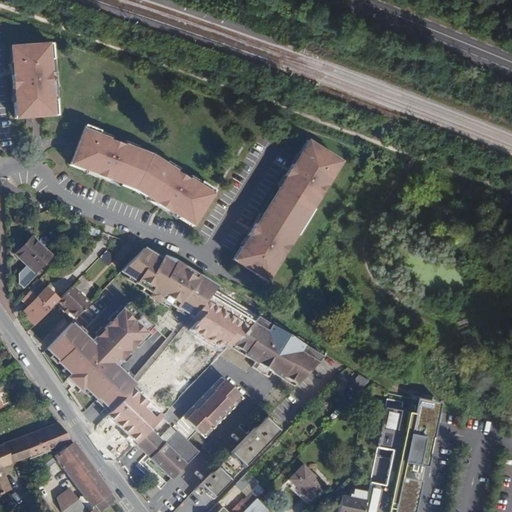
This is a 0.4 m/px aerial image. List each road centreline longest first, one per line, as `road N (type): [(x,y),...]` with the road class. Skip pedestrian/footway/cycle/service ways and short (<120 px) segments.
road 1 (residential): [(0,170),(30,164),(67,199),(200,253),(212,248),(273,149)]
road 2 (residential): [(139,511),(0,316)]
road 3 (track): [(186,337),(228,290),(343,356)]
road 4 (secondary): [(511,63),(356,0)]
road 5 (track): [(447,428),(444,400),(384,381),(343,356),(334,368)]
road 6 (unknown): [(200,253),(229,278),(241,278),(298,198)]
